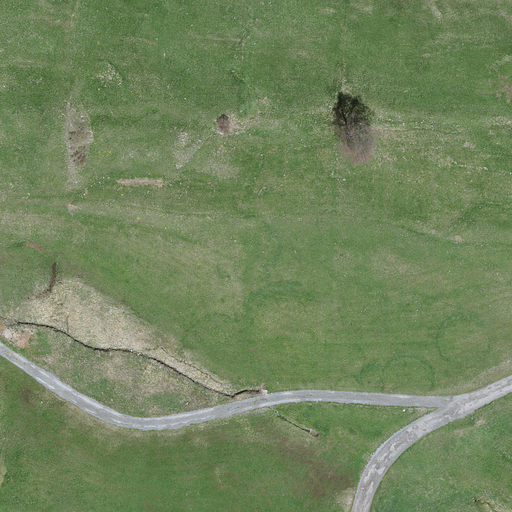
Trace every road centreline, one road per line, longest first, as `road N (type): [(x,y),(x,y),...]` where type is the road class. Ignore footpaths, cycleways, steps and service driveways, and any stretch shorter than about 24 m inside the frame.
road 1 (track): [(449,406),(293,395),(137,428),(108,419),(0,350)]
road 2 (track): [(511,381),(426,415),(368,460),(347,511)]
